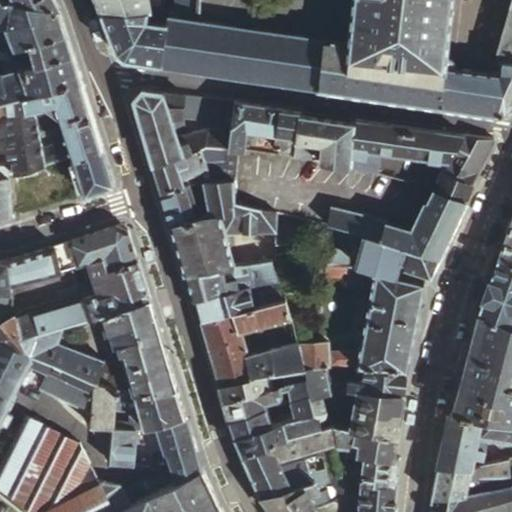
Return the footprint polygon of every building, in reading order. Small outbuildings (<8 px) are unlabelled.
[(0,0),(0,24),(10,27),(12,33),(0,32),(0,51),(3,52),(4,52),(17,48),(66,35),(58,10),(16,2),(15,1),(6,0),(0,0)] [(14,0),(15,1),(16,2),(58,10),(52,0),(14,0)] [(96,0),(101,12),(148,12),(144,0),(96,0)] [(228,73),(230,59),(245,61),(243,75),(498,112),(506,108),(511,95),(511,0),(355,0),(351,40),(171,14),(169,23),(164,64),(228,73)] [(176,0),(176,12),(188,11),(200,11),(200,0),(176,0)] [(123,59),(164,64),(169,23),(151,22),(148,12),(101,12),(116,52),(123,59)] [(72,55),(66,35),(17,48),(4,52),(3,52),(10,62),(32,61),(33,64),(72,55)] [(0,98),(28,92),(81,81),(72,55),(33,64),(22,66),(22,68),(0,72),(0,98)] [(228,73),(243,75),(245,61),(230,59),(228,73)] [(43,159),(73,154),(102,148),(96,130),(85,94),(81,81),(28,92),(36,125),(37,125),(62,119),(67,137),(40,142),(43,159)] [(134,99),(141,123),(172,116),(203,120),(206,97),(143,89),(134,99)] [(28,92),(0,98),(0,110),(3,105),(9,145),(4,146),(5,148),(1,149),(2,157),(10,156),(11,164),(15,163),(43,159),(40,142),(37,125),(36,125),(28,92)] [(287,154),(295,155),(301,115),(302,110),(236,100),(231,132),(229,147),(234,148),(244,149),(246,136),(255,137),(256,129),(270,131),(268,146),(288,148),(287,154)] [(301,115),(295,155),(296,156),(309,158),(311,139),(324,141),(321,159),(333,162),(348,166),(355,122),(301,115)] [(145,138),(153,165),(195,147),(229,147),(231,132),(202,128),(177,136),(172,116),(141,123),(145,138)] [(355,118),(355,122),(348,166),(350,166),(370,171),(371,164),(364,162),(364,157),(366,144),(451,155),(462,132),(355,118)] [(492,135),(462,132),(451,155),(450,156),(480,166),(487,152),(493,141),(494,139),(494,138),(494,137),(493,136),(492,135)] [(195,147),(153,165),(157,176),(161,190),(188,182),(204,178),(234,178),(234,148),(229,147),(195,147)] [(114,185),(102,148),(73,154),(75,162),(85,194),(114,185)] [(450,156),(435,186),(465,197),(472,183),(480,166),(450,156)] [(371,164),(370,171),(375,172),(378,159),(364,157),(364,162),(371,164)] [(44,167),(43,159),(15,163),(11,164),(17,214),(85,194),(75,162),(44,167)] [(5,165),(0,166),(0,218),(12,215),(5,165)] [(206,213),(235,215),(234,178),(204,178),(210,207),(205,209),(206,213)] [(169,217),(171,224),(197,215),(188,182),(161,190),(166,208),(169,217)] [(465,197),(435,186),(433,186),(426,198),(420,212),(452,224),(459,209),(465,197)] [(330,204),(328,223),(332,224),(344,226),(361,230),(437,253),(445,238),(452,224),(420,212),(412,228),(386,216),(387,212),(330,204)] [(197,215),(171,224),(182,261),(186,273),(234,264),(224,230),(258,233),(258,235),(275,237),(277,219),(235,215),(206,213),(203,213),(197,215)] [(511,220),(511,223),(499,257),(511,261),(511,220)] [(109,268),(138,258),(137,257),(136,258),(132,246),(127,228),(118,224),(53,244),(60,270),(69,267),(104,255),(109,268)] [(344,226),(332,224),(330,235),(336,236),(335,242),(329,241),(326,263),(338,263),(344,226)] [(432,263),(437,253),(361,230),(358,264),(375,265),(424,280),(432,263)] [(9,259),(13,284),(25,281),(60,270),(53,244),(9,259)] [(144,279),(138,258),(109,268),(104,255),(69,267),(74,281),(93,274),(98,293),(31,315),(26,317),(22,318),(18,319),(16,320),(14,322),(12,323),(11,324),(10,324),(6,327),(3,329),(1,331),(0,332),(0,339),(21,350),(23,346),(21,341),(66,326),(102,313),(149,297),(150,297),(144,279)] [(489,283),(479,312),(511,323),(511,261),(499,257),(489,283)] [(0,258),(0,289),(14,289),(14,288),(13,284),(9,259),(0,258)] [(245,262),(234,264),(186,273),(190,286),(193,299),(247,287),(250,286),(271,282),(280,280),(274,260),(273,259),(245,262)] [(338,263),(326,263),(324,263),(323,275),(345,276),(344,282),(371,284),(371,285),(361,341),(356,345),(355,352),(326,353),(327,343),(296,346),(298,369),(408,366),(418,315),(424,280),(375,265),(358,264),(338,263)] [(199,318),(202,318),(255,307),(250,286),(247,287),(193,299),(196,310),(199,318)] [(155,315),(149,297),(102,313),(103,316),(101,317),(107,337),(108,336),(109,338),(112,337),(116,349),(121,348),(127,369),(135,393),(177,388),(176,385),(155,315)] [(290,321),(294,340),(304,338),(302,324),(300,325),(294,299),(286,300),(290,321)] [(274,373),(298,369),(296,346),(295,345),(247,357),(240,332),(290,321),(286,300),(255,307),(202,318),(209,343),(213,357),(221,383),(260,376),(274,373)] [(511,323),(479,312),(468,355),(453,410),(511,420),(511,323)] [(23,346),(21,350),(63,333),(66,326),(21,341),(23,346)] [(40,387),(92,410),(96,411),(99,389),(95,387),(105,364),(75,353),(76,350),(59,344),(63,333),(21,350),(33,356),(34,353),(51,363),(40,387)] [(0,420),(20,381),(33,356),(21,350),(0,339),(0,420)] [(34,353),(33,356),(20,381),(38,389),(39,390),(40,387),(51,363),(34,353)] [(121,370),(105,364),(95,387),(99,389),(105,391),(125,395),(135,393),(127,369),(121,370)] [(408,366),(298,369),(304,382),(310,397),(319,395),(329,393),(327,381),(347,376),(345,389),(356,389),(403,392),(405,393),(407,379),(408,366)] [(298,369),(274,373),(278,388),(304,382),(298,369)] [(225,401),(226,400),(264,392),(260,376),(221,383),(220,383),(222,391),(225,401)] [(229,409),(232,418),(268,408),(274,407),(272,400),(276,399),(278,397),(277,395),(290,392),(292,402),(294,401),(310,397),(304,382),(278,388),(264,392),(226,400),(229,409)] [(177,388),(135,393),(125,395),(105,391),(99,389),(96,411),(89,423),(111,425),(136,428),(185,414),(177,388)] [(399,413),(403,392),(356,389),(350,427),(396,435),(399,413)] [(319,395),(310,397),(314,412),(285,421),(290,438),(320,428),(317,419),(319,418),(320,417),(322,416),(323,415),(322,412),(319,395)] [(294,401),(292,402),(291,402),(295,414),(284,417),(285,421),(314,412),(310,397),(294,401)] [(240,444),(244,452),(271,444),(290,438),(285,421),(280,423),(272,425),(268,408),(232,418),(233,424),(237,435),(240,444)] [(511,420),(453,410),(450,410),(449,414),(445,432),(444,437),(484,444),(487,432),(511,435),(511,420)] [(0,461),(0,486),(32,511),(109,511),(131,502),(120,482),(100,479),(80,441),(26,412),(1,462),(0,461)] [(171,462),(177,481),(203,469),(202,468),(185,414),(136,428),(111,425),(108,458),(138,462),(132,442),(142,440),(145,436),(162,431),(171,462)] [(111,425),(89,423),(108,458),(111,425)] [(271,444),(244,452),(247,460),(256,479),(262,494),(315,481),(306,459),(280,468),(277,462),(325,445),(337,440),(333,424),(320,428),(290,438),(271,444)] [(396,435),(350,427),(333,424),(337,440),(337,442),(363,447),(362,452),(366,452),(392,455),(394,444),(396,435)] [(442,446),(438,463),(466,464),(469,451),(482,453),(484,444),(444,437),(442,446)] [(337,440),(325,445),(326,452),(328,462),(337,460),(336,454),(336,451),(336,449),(337,442),(337,440)] [(400,456),(392,455),(366,452),(365,458),(363,483),(397,488),(398,475),(400,456)] [(511,453),(502,455),(508,478),(511,476),(511,453)] [(466,464),(438,463),(434,478),(430,495),(462,498),(472,495),(474,488),(508,478),(502,455),(480,461),(466,464)] [(345,497),(337,460),(328,462),(335,500),(345,497)] [(224,511),(223,510),(203,469),(177,481),(131,502),(109,511),(224,511)] [(310,511),(313,511),(327,504),(332,502),(332,501),(328,490),(321,493),(318,488),(315,481),(262,494),(270,505),(276,511),(310,511)] [(359,511),(394,511),(395,511),(397,488),(363,483),(359,511)] [(495,511),(511,507),(511,483),(472,495),(462,498),(430,495),(428,511),(495,511)]
